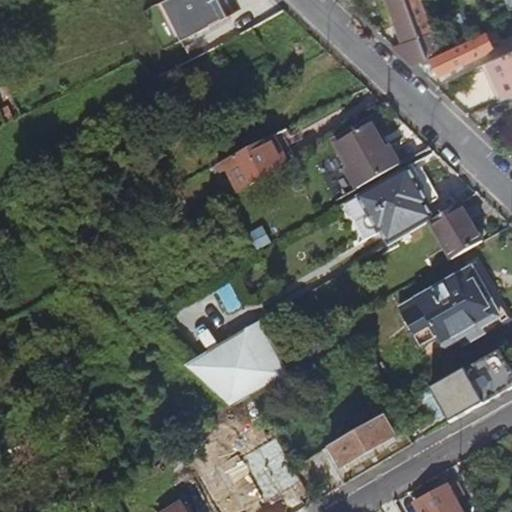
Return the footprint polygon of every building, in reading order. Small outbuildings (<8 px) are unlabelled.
[(208,26),(236,12),(230,0),(174,0),(179,9),(195,1),(208,26)] [(242,8),(237,0),(230,0),(236,12),(242,8)] [(394,0),(405,27),(428,17),(421,0),(394,0)] [(168,28),(158,8),(138,18),(149,39),(168,28)] [(423,31),(400,41),(403,49),(406,55),(409,54),(429,45),(433,55),(444,49),(437,30),(425,35),(423,31)] [(441,72),(495,46),(487,30),(473,36),(474,38),(434,56),(441,72)] [(511,49),(492,59),(508,96),(511,94),(511,49)] [(312,84),(302,68),(269,86),(278,102),(312,84)] [(373,117),(331,140),(334,146),(372,125),(395,168),(400,166),(373,117)] [(372,125),(334,146),(358,189),(395,168),(372,125)] [(242,193),(297,159),(282,131),(274,135),(218,164),(222,172),(229,168),(242,193)] [(372,221),(424,192),(422,190),(409,166),(358,195),(372,221)] [(424,192),(430,203),(439,199),(431,185),(422,190),(424,192)] [(390,245),(433,222),(437,219),(428,205),(430,203),(424,192),(372,221),(379,233),(382,231),(390,245)] [(454,257),(485,240),(463,204),(437,219),(433,222),(454,257)] [(504,324),(511,319),(511,314),(480,258),(469,265),(471,269),(474,267),(502,316),(500,317),(504,324)] [(502,316),(474,267),(471,269),(401,309),(429,358),(500,317),(502,316)] [(291,376),(261,323),(184,366),(231,409),(291,376)] [(452,424),(511,389),(511,369),(501,350),(432,390),(452,424)] [(343,467),(397,438),(385,417),(332,446),(337,455),(343,467)] [(329,460),(337,455),(332,446),(324,451),(329,460)] [(286,473),(273,480),(286,504),(299,496),(286,473)] [(420,511),(462,511),(456,499),(463,495),(456,483),(416,504),(420,511)]
